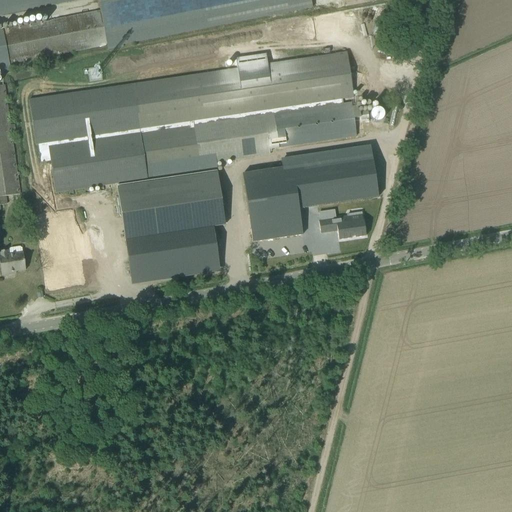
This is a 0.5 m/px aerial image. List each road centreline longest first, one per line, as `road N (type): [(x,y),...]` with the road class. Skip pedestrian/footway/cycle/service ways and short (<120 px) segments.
road 1 (unclassified): [(0,331),(511,235)]
road 2 (track): [(312,511),(372,263)]
